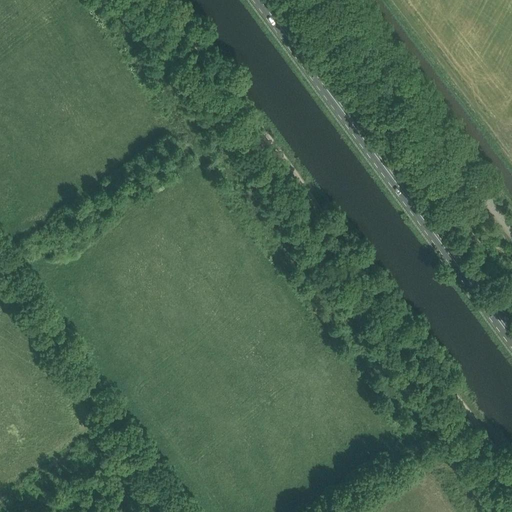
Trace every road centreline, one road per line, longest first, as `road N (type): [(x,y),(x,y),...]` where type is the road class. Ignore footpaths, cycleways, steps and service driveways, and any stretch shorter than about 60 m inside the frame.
road 1 (track): [(146,0),(511,497)]
road 2 (primary): [(511,336),(261,0)]
road 3 (unclassified): [(511,232),(328,0)]
